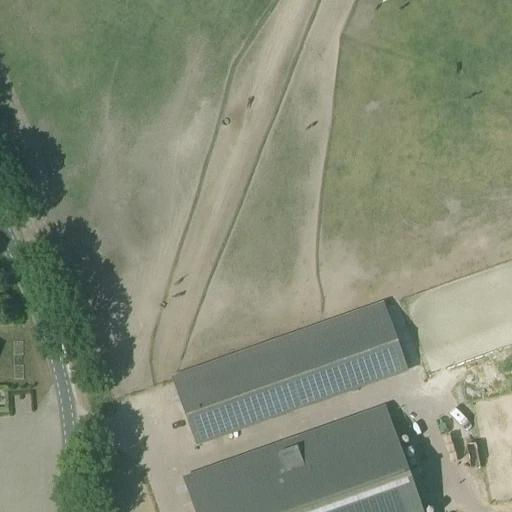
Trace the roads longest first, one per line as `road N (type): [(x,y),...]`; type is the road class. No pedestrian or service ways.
road 1 (track): [(295,0),(114,418)]
road 2 (track): [(430,382),(159,473),(143,418),(67,417)]
road 3 (unclassified): [(66,511),(71,444),(64,395),(0,238)]
